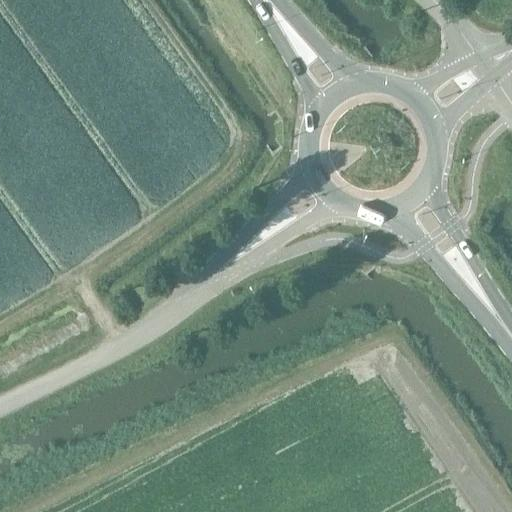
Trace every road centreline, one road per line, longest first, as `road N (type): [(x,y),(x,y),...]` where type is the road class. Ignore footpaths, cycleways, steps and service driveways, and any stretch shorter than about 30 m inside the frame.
road 1 (unclassified): [(0,405),(137,337),(321,187)]
road 2 (primary): [(511,340),(409,200)]
